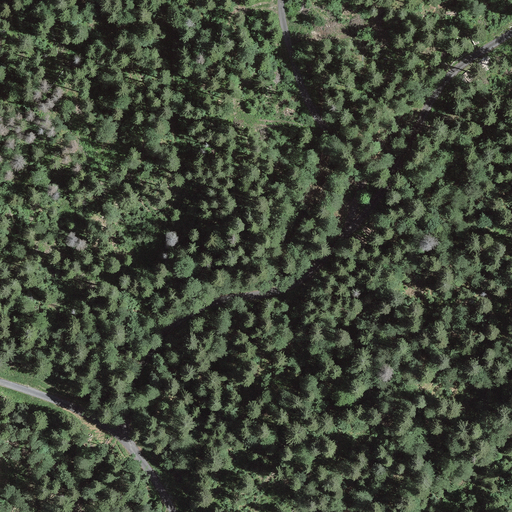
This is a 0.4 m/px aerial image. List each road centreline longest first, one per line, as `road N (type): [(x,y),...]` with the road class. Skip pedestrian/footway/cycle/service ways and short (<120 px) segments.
road 1 (track): [(122,430),(136,376),(161,338),(201,307),(289,287),(325,259),(384,188),(443,81),(511,32)]
road 2 (track): [(349,233),(360,159),(324,129),(306,96),(281,0)]
road 3 (track): [(0,381),(122,430)]
